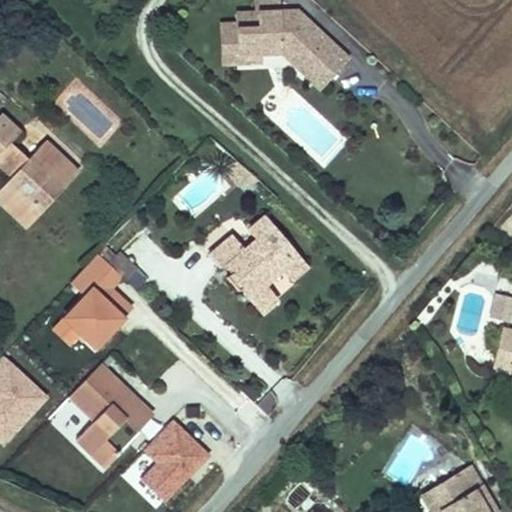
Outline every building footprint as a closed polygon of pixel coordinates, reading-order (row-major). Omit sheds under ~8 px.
[(277,0),(256,0),(254,0),(255,13),(236,12),(236,25),(221,25),(220,66),(258,66),(258,56),(283,57),(321,93),(349,66),(296,13),(278,13),(277,0)] [(0,205),(26,229),(76,172),(40,140),(28,154),(11,139),(20,129),(0,110),(0,158),(13,170),(6,177),(0,183),(0,205)] [(13,170),(0,158),(0,171),(6,177),(13,170)] [(225,235),(200,255),(214,271),(218,268),(225,277),(221,280),(231,293),(234,290),(247,305),(263,292),(258,285),(272,274),(277,281),(297,265),(260,221),(247,232),(253,240),(239,251),(225,235)] [(121,251),(110,260),(126,278),(137,268),(121,251)] [(125,308),(102,288),(113,276),(89,254),(62,284),(77,297),(57,319),(89,347),(125,308)] [(277,281),(284,290),(304,274),(297,265),(277,281)] [(247,305),(256,317),(273,304),(263,292),(247,305)] [(511,297),(501,294),(493,320),(508,325),(511,312),(511,297)] [(511,336),(499,332),(490,363),(511,370),(511,336)] [(42,398),(0,362),(0,443),(2,445),(42,398)] [(511,370),(490,363),(488,370),(511,377),(511,370)] [(99,368),(68,400),(94,424),(74,445),(100,470),(136,432),(119,416),(134,400),(99,368)] [(206,451),(168,418),(142,447),(157,461),(141,479),(163,500),(206,451)] [(494,511),(495,511),(467,464),(416,494),(427,511),(426,511),(494,511)] [(304,485),(294,474),(274,492),(284,503),(304,485)]
